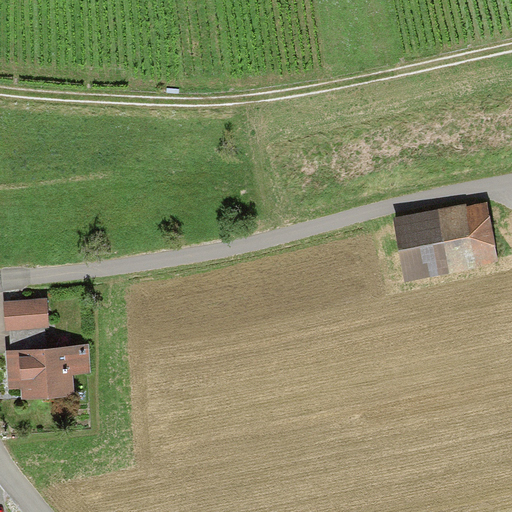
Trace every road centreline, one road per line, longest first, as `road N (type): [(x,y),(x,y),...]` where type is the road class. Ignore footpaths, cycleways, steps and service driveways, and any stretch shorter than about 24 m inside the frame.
road 1 (unclassified): [(0,281),(154,264),(511,183)]
road 2 (track): [(511,45),(204,103),(0,91)]
